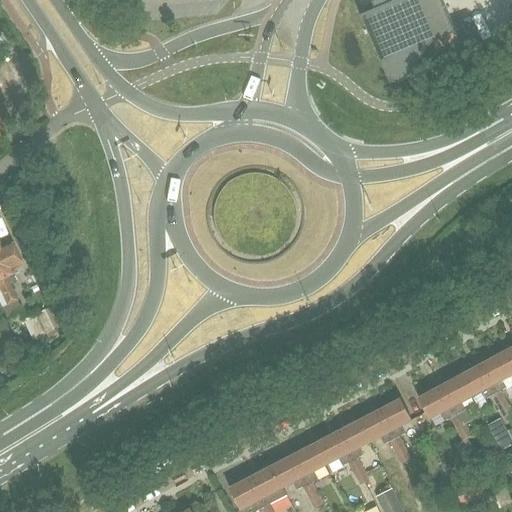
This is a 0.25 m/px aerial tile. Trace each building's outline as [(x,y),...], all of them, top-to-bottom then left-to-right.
[(374,3),(358,10),(391,84),(465,52),(442,0),(381,0),(375,3),(375,2),(373,2),(374,3)] [(0,305),(6,318),(21,311),(6,277),(13,273),(12,271),(21,266),(10,242),(0,246),(0,305)] [(52,329),(44,311),(22,321),(31,339),(52,329)] [(0,344),(12,339),(0,312),(0,344)] [(511,347),(501,354),(511,373),(511,347)] [(511,375),(511,373),(501,354),(481,365),(496,393),(492,396),(497,406),(507,402),(501,391),(507,387),(503,380),(511,375)] [(496,393),(481,365),(460,376),(472,397),(482,392),(486,399),(492,396),(496,393)] [(466,410),(462,403),(472,397),(460,376),(440,387),(455,415),(451,417),(457,428),(465,424),(466,425),(474,420),(468,408),(466,410)] [(455,415),(440,387),(419,398),(431,419),(441,413),(445,421),(451,417),(455,415)] [(413,420),(402,398),(381,409),(396,438),(393,440),(399,451),(405,448),(400,437),(406,433),(402,425),(413,420)] [(511,412),(511,411),(507,402),(497,406),(503,417),(511,412)] [(396,438),(381,409),(360,420),(371,441),(382,436),(386,444),(393,440),(396,438)] [(511,445),(511,438),(501,419),(488,426),(502,451),(511,445)] [(371,441),(360,420),(339,431),(354,460),(350,462),(356,473),(364,469),(358,458),(364,455),(360,447),(371,441)] [(471,435),(466,425),(465,424),(457,428),(463,439),(471,435)] [(339,431),(316,443),(327,464),(340,458),(344,466),(350,462),(354,460),(339,431)] [(436,438),(423,440),(426,459),(440,456),(436,438)] [(327,464),(316,443),(294,455),(309,484),(305,486),(311,497),(318,493),(313,482),(319,479),(315,471),(327,464)] [(411,458),(405,448),(399,451),(405,462),(411,458)] [(482,465),(473,448),(460,455),(469,471),(482,465)] [(309,484),(294,455),(273,465),(284,487),(295,481),(299,489),(305,486),(309,484)] [(511,469),(511,463),(509,457),(502,461),(507,472),(511,469)] [(275,511),(271,504),(277,500),(288,495),(284,487),(273,465),(252,476),(268,506),(264,507),(266,511),(275,511)] [(369,480),(364,469),(356,473),(362,484),(369,480)] [(476,471),(454,481),(463,503),(485,494),(476,471)] [(268,506),(252,476),(231,487),(242,509),(253,503),(257,511),(266,511),(264,507),(268,506)] [(405,511),(393,488),(377,497),(384,511),(405,511)] [(324,504),(318,493),(311,497),(317,508),(324,504)]
